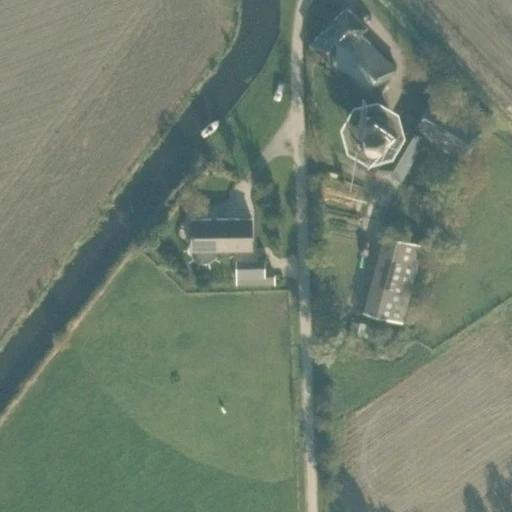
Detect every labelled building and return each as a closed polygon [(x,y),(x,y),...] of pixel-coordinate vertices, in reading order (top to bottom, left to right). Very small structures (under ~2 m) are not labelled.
[(339,67),(369,96),(396,68),(359,33),(365,26),(345,6),(310,42),(330,62),(332,60),(333,61),(333,64),(337,67),(339,67)] [(460,161),(482,123),(450,104),(451,101),(435,91),(419,118),(409,112),(377,167),(400,181),(424,140),(460,161)] [(385,145),(393,130),(389,115),(375,106),(359,111),(351,125),(355,141),(370,149),(385,145)] [(191,218),(190,248),(251,248),(251,218),(191,218)] [(365,310),(405,320),(423,246),(385,237),(365,310)] [(267,272),(267,260),(236,260),(236,284),(274,284),(274,272),(267,272)]
